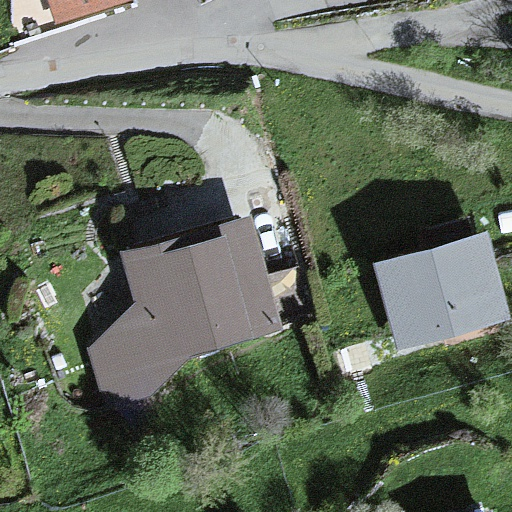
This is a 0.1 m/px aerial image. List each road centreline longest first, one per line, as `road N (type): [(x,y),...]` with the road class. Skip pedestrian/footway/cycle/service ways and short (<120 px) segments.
road 1 (residential): [(278,52),(0,85)]
road 2 (residential): [(511,109),(278,52)]
road 3 (residential): [(278,52),(429,28),(511,3)]
